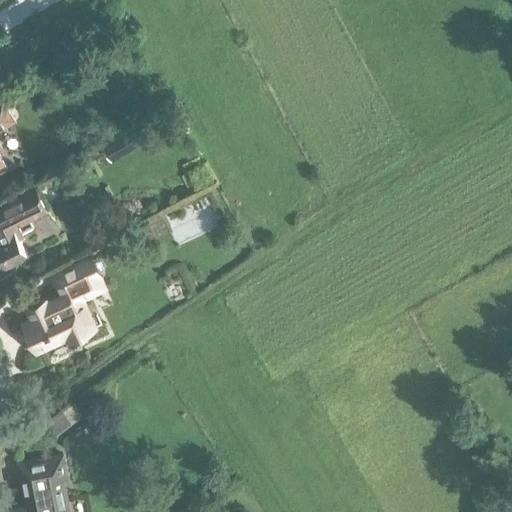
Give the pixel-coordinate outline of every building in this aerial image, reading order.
[(94,52),(77,61),(84,74),(101,65),(94,52)] [(0,162),(5,159),(0,149),(0,146),(3,145),(0,138),(0,128),(17,118),(5,97),(0,100),(0,162)] [(100,140),(112,159),(148,137),(134,118),(100,140)] [(14,195),(0,202),(0,270),(29,255),(21,238),(25,237),(20,228),(20,227),(19,225),(24,222),(49,209),(37,184),(32,186),(14,195)] [(133,228),(139,242),(162,231),(155,217),(133,228)] [(91,253),(50,273),(58,290),(23,307),(27,316),(20,320),(36,354),(64,341),(65,342),(99,327),(86,299),(109,288),(91,253)] [(84,413),(75,402),(46,424),(55,435),(69,424),(70,424),(84,413)] [(71,511),(64,478),(67,478),(63,454),(21,462),(25,485),(30,484),(34,504),(8,508),(9,511),(71,511)]
